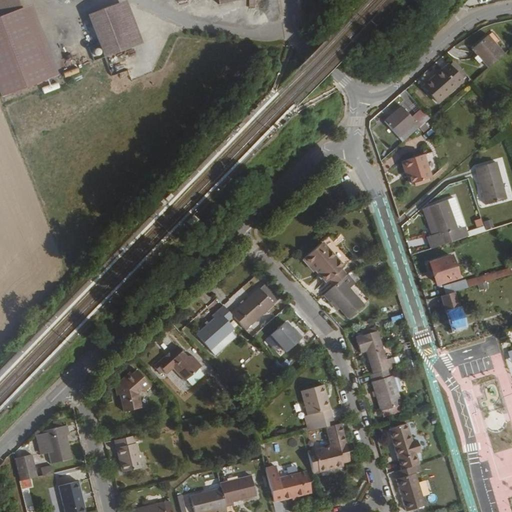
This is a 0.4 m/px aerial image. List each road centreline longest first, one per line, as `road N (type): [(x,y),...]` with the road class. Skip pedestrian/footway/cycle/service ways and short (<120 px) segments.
road 1 (residential): [(350,511),(382,503),(342,360),(245,224)]
road 2 (residential): [(440,365),(352,145)]
road 3 (residential): [(71,380),(245,224)]
road 4 (residential): [(511,7),(464,23),(395,83),(360,92)]
road 5 (unclassified): [(487,511),(454,387),(440,365)]
road 6 (residential): [(71,380),(110,511)]
road 7 (residential): [(245,224),(316,160),(352,145)]
road 8 (residential): [(360,92),(300,38),(290,0)]
